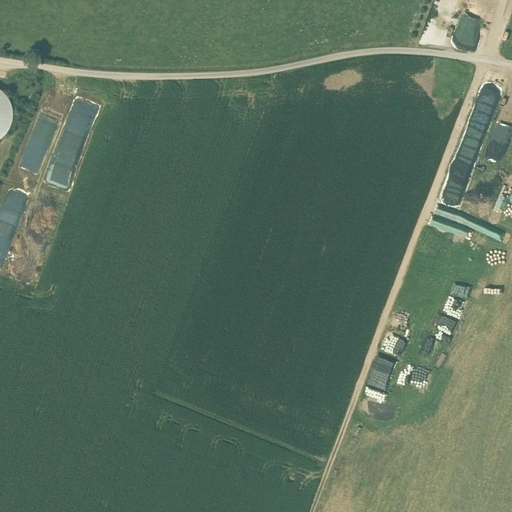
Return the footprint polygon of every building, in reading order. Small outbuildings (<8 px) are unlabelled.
[(0,137),(4,135),(8,128),(11,120),(11,112),(10,104),(6,97),(0,91),(0,90),(0,137)] [(471,258),(485,216),(462,208),(440,277),(448,279),(457,253),(471,258)] [(493,215),(455,303),(471,310),(508,222),(493,215)] [(436,263),(437,258),(422,254),(421,258),(436,263)] [(406,281),(403,290),(411,292),(408,303),(442,313),(448,294),(406,281)]
